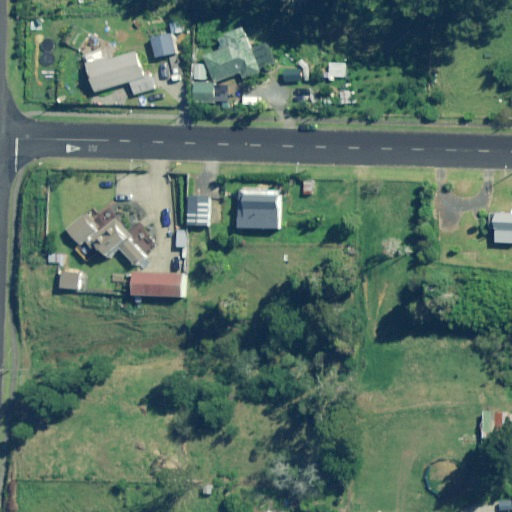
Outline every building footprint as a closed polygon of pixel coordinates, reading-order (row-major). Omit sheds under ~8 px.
[(256,53),(249,31),(219,41),(223,52),(209,57),(218,82),(244,74),(245,79),(280,68),(274,48),(256,53)] [(179,54),(174,34),(155,38),(159,58),(179,54)] [(89,58),(91,64),(99,93),(133,83),(137,95),(156,89),(152,75),(147,76),(140,53),(111,61),(110,59),(107,60),(105,53),(89,58)] [(346,64),(331,63),(331,77),(345,77),(346,64)] [(209,65),(196,64),(195,79),(208,80),(209,65)] [(89,97),(85,82),(75,84),(78,99),(89,97)] [(218,84),(198,83),(197,104),(217,105),(218,84)] [(284,193),(276,193),(276,188),(251,187),(250,192),(241,192),(240,229),(283,230),(284,193)] [(511,243),(511,214),(500,213),(498,243),(511,243)] [(79,249),(87,259),(102,246),(104,248),(112,258),(123,248),(138,265),(149,256),(119,220),(101,234),(99,232),(87,218),(72,231),(84,245),(79,249)] [(190,231),(179,231),(178,248),(189,248),(190,231)] [(84,274),(66,272),(65,289),(83,290),(84,274)] [(185,297),(186,274),(137,273),(137,296),(185,297)] [(511,412),(486,412),(484,446),(511,447),(511,412)] [(482,437),(462,436),(462,444),(482,445),(482,437)]
